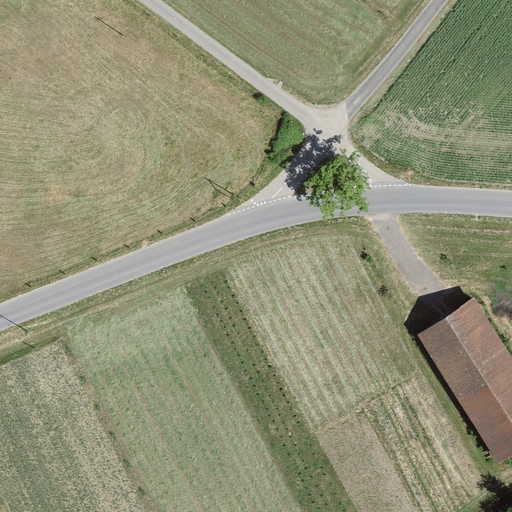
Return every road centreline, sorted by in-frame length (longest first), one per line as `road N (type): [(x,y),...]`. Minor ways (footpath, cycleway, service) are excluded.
road 1 (tertiary): [(0,313),(247,220)]
road 2 (residential): [(168,0),(340,122)]
road 3 (tertiary): [(247,220),(428,188)]
road 4 (unclassified): [(441,0),(340,122)]
road 5 (unclassified): [(340,122),(247,220)]
